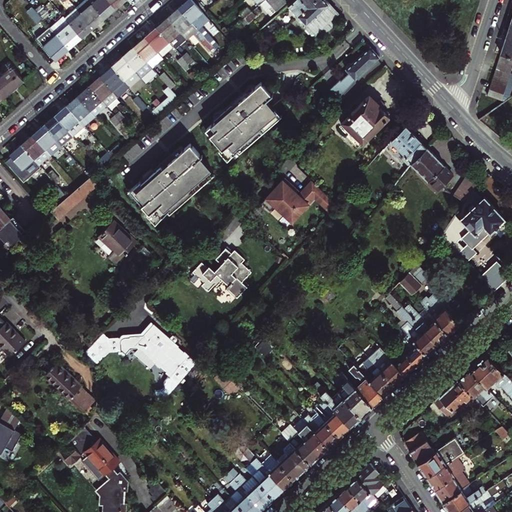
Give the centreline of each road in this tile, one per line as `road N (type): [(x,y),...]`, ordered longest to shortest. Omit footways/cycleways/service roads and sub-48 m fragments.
road 1 (residential): [(511,291),(373,423)]
road 2 (residential): [(382,436),(511,312)]
road 3 (residential): [(0,288),(56,342),(0,398)]
road 4 (tertiary): [(351,0),(457,113)]
road 5 (residential): [(373,423),(278,511)]
road 6 (residential): [(62,79),(156,0)]
